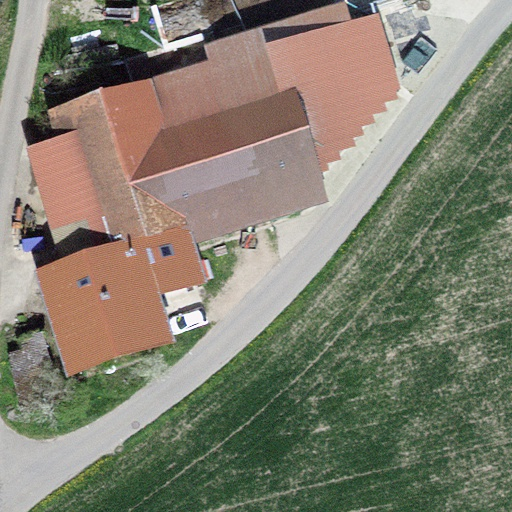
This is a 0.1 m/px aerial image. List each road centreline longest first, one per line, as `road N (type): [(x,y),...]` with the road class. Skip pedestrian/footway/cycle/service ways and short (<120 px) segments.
road 1 (unclassified): [(511,0),(276,292),(167,386),(9,499)]
road 2 (unclassified): [(0,184),(33,0)]
